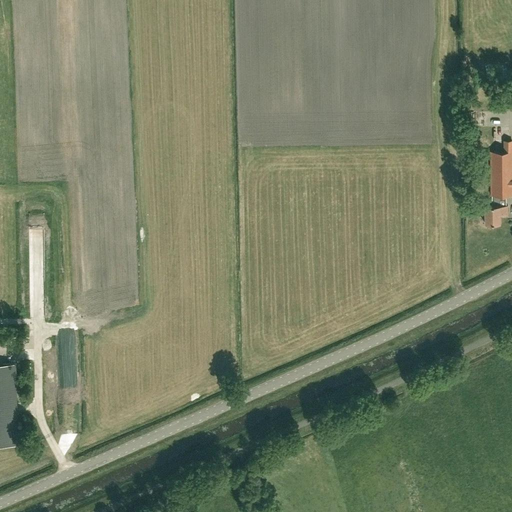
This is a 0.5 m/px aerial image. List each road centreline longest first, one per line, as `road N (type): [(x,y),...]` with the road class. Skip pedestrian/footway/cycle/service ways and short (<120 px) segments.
road 1 (unclassified): [(0,502),(511,273)]
road 2 (unclassified): [(98,511),(511,326)]
